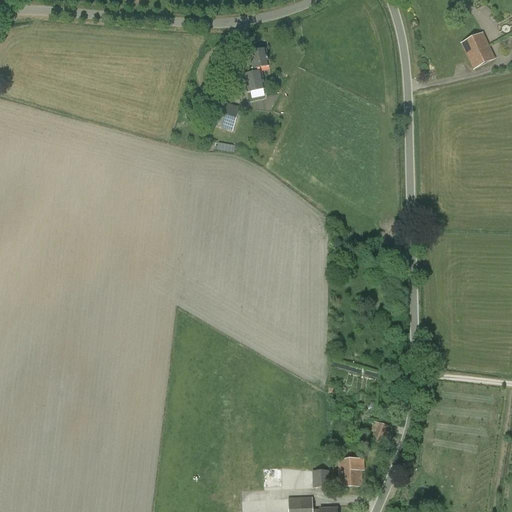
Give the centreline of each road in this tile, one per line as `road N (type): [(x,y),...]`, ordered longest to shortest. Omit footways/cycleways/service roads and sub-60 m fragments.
road 1 (unclassified): [(414,373),(407,89),(390,0)]
road 2 (tertiary): [(0,12),(211,23),(252,21),(317,0)]
road 3 (unclassified): [(376,511),(407,434),(414,373)]
